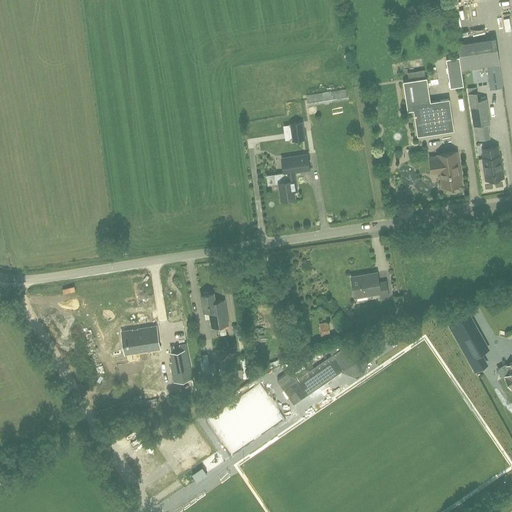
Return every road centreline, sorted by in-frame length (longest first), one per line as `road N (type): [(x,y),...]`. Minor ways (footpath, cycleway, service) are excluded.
road 1 (unclassified): [(511,206),(31,279),(0,277)]
road 2 (unknown): [(473,212),(456,109),(439,72)]
road 3 (track): [(78,401),(11,280)]
road 4 (unclassified): [(146,511),(78,401)]
